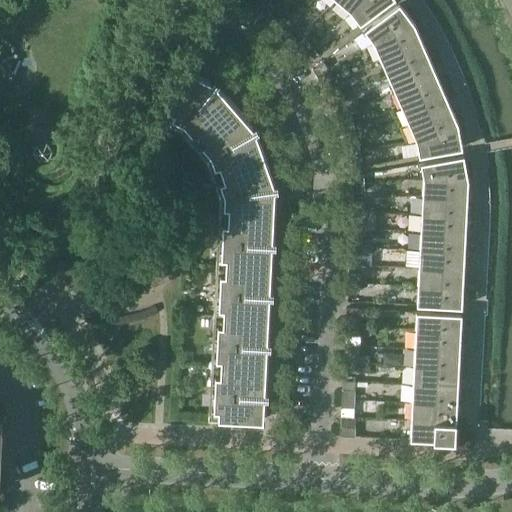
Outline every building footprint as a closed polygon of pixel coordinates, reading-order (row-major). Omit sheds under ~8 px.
[(259,0),(254,8),(260,13),(268,3),(263,0),(259,0)] [(337,0),(351,12),(361,0),(337,0)] [(392,0),(361,0),(351,12),(360,24),(392,0)] [(268,3),(260,13),(267,18),(274,8),(268,3)] [(364,29),(374,42),(415,23),(400,3),(364,29)] [(276,26),(282,31),(290,23),(285,17),(276,26)] [(290,23),(282,31),(288,37),(297,29),(290,23)] [(415,23),(374,42),(381,58),(422,40),(415,23)] [(296,45),(301,52),(310,44),(305,38),(296,45)] [(381,58),(388,74),(429,56),(422,40),(381,58)] [(310,44),(301,52),(306,58),(316,51),(310,44)] [(429,56),(388,74),(395,91),(437,73),(429,56)] [(314,69),(318,76),(328,69),(324,62),(314,69)] [(197,129),(201,135),(235,105),(216,82),(188,68),(167,109),(175,112),(173,117),(184,123),(193,133),(197,129)] [(328,69),(318,76),(322,83),(333,77),(328,69)] [(395,91),(402,107),(444,89),(437,73),(395,91)] [(328,93),(331,100),(342,95),(339,88),(328,93)] [(444,89),(402,107),(409,124),(451,106),(444,89)] [(342,95),(331,100),(335,108),(346,103),(342,95)] [(223,171),(265,156),(256,128),(235,105),(201,135),(207,141),(203,144),(212,154),(216,166),(220,165),(223,171)] [(409,124),(417,140),(458,123),(451,106),(409,124)] [(339,119),(341,127),(353,123),(350,115),(339,119)] [(353,123),(341,127),(344,135),(355,131),(353,123)] [(458,123),(417,140),(417,141),(419,156),(463,148),(459,124),(458,123)] [(347,146),(348,154),(360,151),(359,143),(347,146)] [(360,151),(348,154),(350,162),(362,159),(360,151)] [(424,177),(469,180),(464,155),(421,163),(424,177)] [(229,214),(274,216),(276,186),(265,156),(223,171),(225,179),(221,181),(225,194),(224,206),(229,206),(229,214)] [(351,175),(352,183),(364,183),(364,174),(351,175)] [(424,177),(423,195),(468,198),(469,180),(424,177)] [(364,191),(364,183),(352,183),(352,192),(364,191)] [(468,198),(423,195),(422,213),(467,216),(468,198)] [(364,203),(352,202),(352,210),(364,210),(364,203)] [(364,210),(352,210),(351,219),(364,220),(364,210)] [(466,234),(467,216),(422,213),(421,231),(466,234)] [(272,267),(273,242),(274,216),(229,214),(228,223),(224,222),(223,239),(222,257),(227,257),(226,264),(272,267)] [(421,231),(420,249),(465,251),(466,234),(421,231)] [(363,239),(350,238),(350,246),(362,246),(363,239)] [(362,246),(350,246),(349,255),(362,255),(362,246)] [(420,249),(419,267),(464,269),(465,251),(420,249)] [(269,318),(270,292),(272,267),(226,264),(226,273),(221,273),(220,289),(219,307),(224,308),(224,315),(269,318)] [(419,267),(418,285),(463,287),(464,269),(419,267)] [(349,274),(348,282),(361,282),(361,275),(349,274)] [(361,282),(348,282),(348,291),(360,291),(361,282)] [(463,287),(418,285),(417,305),(462,307),(463,287)] [(417,311),(416,330),(461,332),(462,313),(417,311)] [(267,368),(268,343),(269,318),(224,315),(223,324),(218,323),(218,340),(217,358),(222,358),(221,366),(267,368)] [(359,319),(346,319),(346,326),(358,327),(359,319)] [(358,327),(346,326),(346,335),(358,336),(358,327)] [(416,330),(415,348),(460,350),(461,332),(416,330)] [(415,348),(414,366),(460,368),(460,350),(415,348)] [(345,354),(344,362),(356,363),(357,355),(345,354)] [(356,363),(344,362),(344,371),(356,372),(356,363)] [(216,374),(215,391),(214,409),(219,409),(219,418),(264,420),(265,393),(267,368),(221,366),(221,374),(216,374)] [(459,386),(460,368),(414,366),(413,384),(459,386)] [(413,384),(412,402),(458,404),(459,386),(413,384)] [(355,391),(343,390),(342,398),(355,399),(355,391)] [(355,399),(342,398),(342,407),(354,408),(355,399)] [(412,402),(412,420),(457,422),(458,404),(412,402)] [(456,441),(457,422),(412,420),(411,439),(456,441)] [(355,428),(341,427),(341,436),(355,436),(355,428)]
